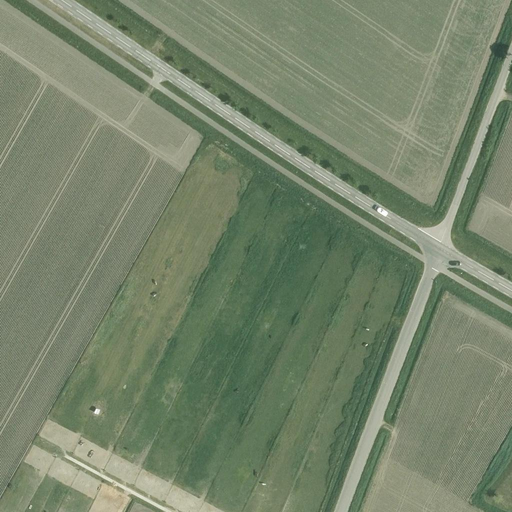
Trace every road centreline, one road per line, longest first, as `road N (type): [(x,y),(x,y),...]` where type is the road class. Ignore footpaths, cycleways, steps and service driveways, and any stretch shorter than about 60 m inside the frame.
road 1 (tertiary): [(439,249),(65,0)]
road 2 (unclassified): [(342,511),(439,249)]
road 3 (unclassified): [(439,249),(511,55)]
